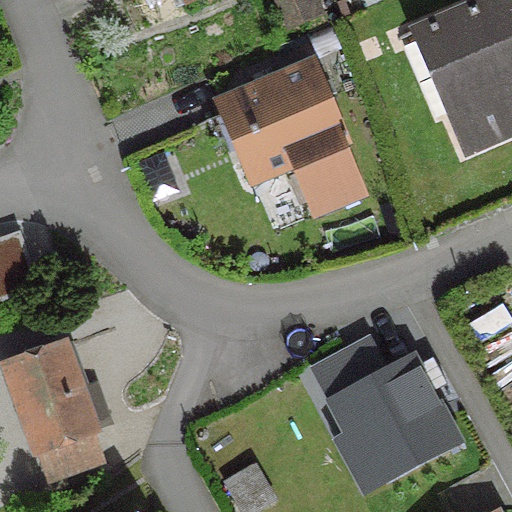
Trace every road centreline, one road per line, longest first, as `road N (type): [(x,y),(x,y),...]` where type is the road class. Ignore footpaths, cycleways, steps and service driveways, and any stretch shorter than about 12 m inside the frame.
road 1 (residential): [(80,175),(136,283),(162,305),(200,316),(316,313),(417,288),(511,243)]
road 2 (residential): [(0,0),(80,175)]
